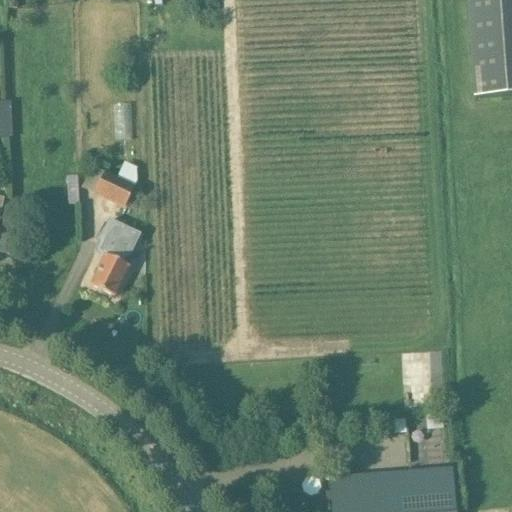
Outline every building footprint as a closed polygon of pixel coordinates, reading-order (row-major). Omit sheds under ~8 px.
[(511,97),(511,0),(467,0),(474,100),(511,97)] [(116,159),(131,159),(130,105),(115,105),(116,159)] [(0,109),(0,140),(10,140),(9,109),(0,109)] [(123,211),(141,172),(124,164),(117,179),(104,173),(93,198),(123,211)] [(66,178),(67,207),(77,207),(76,178),(66,178)] [(0,254),(9,256),(13,237),(0,234),(0,212),(2,202),(0,201),(0,254)] [(114,254),(111,261),(104,257),(89,287),(114,299),(128,269),(121,266),(135,234),(110,222),(98,246),(114,254)] [(445,434),(444,413),(394,414),(395,435),(445,434)] [(333,511),(456,511),(453,470),(331,481),(333,511)] [(286,511),(286,499),(266,501),(266,511),(286,511)]
